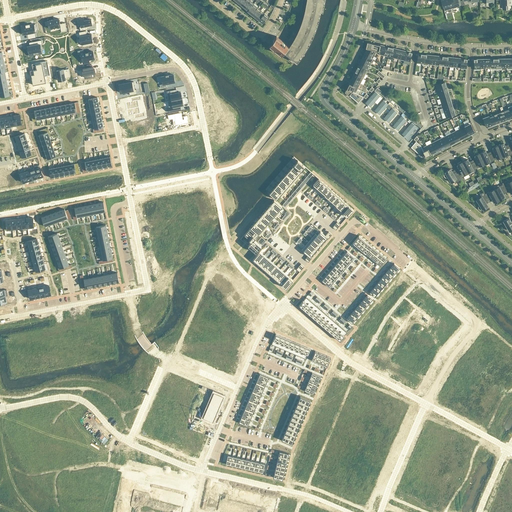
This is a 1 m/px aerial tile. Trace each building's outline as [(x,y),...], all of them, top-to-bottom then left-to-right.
[(295,61),(297,63),(300,59),(302,56),(304,53),(307,49),(308,46),(310,42),(312,38),(314,35),(316,31),(317,27),(318,23),(319,19),(320,15),(321,12),(323,12),(325,0),(306,0),(305,8),(304,12),(303,15),(302,18),(301,22),(300,25),(299,28),(297,32),(296,34),(294,38),(293,41),(291,44),(290,45),(281,38),(280,39),(276,36),(269,45),(281,55),(280,57),(283,60),(285,58),(293,64),(295,61)] [(452,0),(442,0),(441,0),(443,7),(444,10),(449,9),(459,6),(461,6),(459,0),(454,0),(454,1),(453,2),(452,0)] [(511,5),(511,0),(501,0),(502,0),(501,0),(501,5),(503,5),(503,9),(508,9),(508,5),(511,5)] [(247,12),(253,5),(254,4),(250,1),(244,8),(247,12)] [(257,8),(253,5),(247,12),(251,15),(257,8)] [(255,18),(261,11),(257,8),(251,15),(255,18)] [(259,21),(264,14),(261,11),(255,18),(259,21)] [(263,24),(268,17),(264,14),(259,21),(263,24)] [(83,18),(79,19),(80,27),(79,27),(80,30),(86,29),(85,26),(92,25),(91,19),(84,21),(83,18)] [(59,19),(47,21),(49,28),(60,26),(61,32),(67,31),(65,23),(60,24),(59,19)] [(25,25),(21,26),(23,34),(27,34),(28,39),(36,37),(35,32),(33,24),(30,24),(29,24),(25,25)] [(115,26),(106,26),(106,39),(113,39),(113,42),(119,42),(119,38),(115,38),(115,26)] [(85,31),(79,32),(81,44),(82,44),(83,46),(91,44),(91,42),(92,42),(91,34),(86,35),(85,31)] [(29,46),(27,46),(29,56),(41,53),(40,44),(42,44),(41,40),(29,42),(29,46)] [(113,45),(106,45),(106,58),(115,58),(115,45),(119,45),(119,42),(113,42),(113,45)] [(366,48),(367,48),(366,50),(375,54),(375,53),(376,50),(371,49),(372,43),(367,42),(366,48)] [(378,54),(380,45),(376,44),(372,43),(371,49),(376,50),(375,53),(378,54)] [(83,50),(77,51),(78,54),(81,54),(82,61),(83,61),(83,63),(89,62),(89,59),(94,58),(93,51),(84,53),(83,50)] [(373,57),(375,54),(366,50),(364,55),(364,54),(363,55),(372,59),(373,57)] [(404,60),(403,63),(407,64),(409,65),(409,62),(412,53),(406,51),(404,60)] [(140,54),(137,55),(138,61),(141,60),(142,67),(155,65),(153,56),(141,58),(140,54)] [(134,60),(122,62),(123,71),(136,68),(135,62),(138,61),(137,55),(133,56),(134,60)] [(370,64),(372,59),(363,55),(364,55),(361,60),(370,64)] [(367,69),(370,64),(361,60),(359,64),(367,69)] [(34,77),(32,78),(33,85),(46,83),(45,76),(50,75),(47,61),(35,63),(36,69),(33,70),(34,77)] [(83,71),(82,71),(83,75),(84,75),(85,78),(95,76),(94,73),(95,73),(94,69),(93,69),(93,66),(92,67),(91,64),(87,65),(87,68),(83,68),(83,71)] [(365,74),(367,69),(359,64),(358,64),(359,65),(357,69),(365,74)] [(63,69),(56,70),(58,81),(65,79),(65,77),(69,76),(69,77),(70,77),(68,69),(63,70),(63,69)] [(362,78),(365,74),(357,69),(354,74),(362,78)] [(163,84),(160,85),(160,88),(166,87),(166,84),(174,82),(173,74),(161,77),(163,84)] [(360,83),(362,78),(354,74),(353,74),(354,74),(352,79),(360,83)] [(357,88),(360,83),(352,79),(349,84),(349,83),(349,84),(357,88)] [(133,82),(119,84),(120,93),(129,91),(130,95),(137,94),(136,89),(135,89),(133,82)] [(355,93),(357,88),(349,84),(349,83),(349,84),(347,88),(355,93)] [(363,97),(356,93),(355,93),(347,88),(344,93),(349,96),(358,103),(363,97)] [(176,89),(167,91),(169,101),(168,101),(182,98),(180,92),(177,93),(176,89)] [(370,108),(380,96),(375,92),(365,104),(370,108)] [(131,101),(125,102),(127,109),(138,107),(137,101),(141,100),(140,96),(130,98),(131,101)] [(182,98),(168,101),(169,107),(168,107),(169,112),(181,110),(180,106),(183,105),(182,98)] [(379,116),(388,105),(383,101),(374,112),(379,116)] [(127,109),(126,109),(128,116),(133,115),(134,119),(144,117),(143,112),(140,113),(138,107),(127,109)] [(389,124),(398,113),(393,109),(384,120),(389,124)] [(511,118),(511,117),(509,109),(508,109),(503,111),(507,119),(509,119),(509,120),(511,118)] [(507,119),(503,111),(498,113),(502,121),(507,119)] [(181,112),(167,115),(168,120),(169,119),(172,119),(174,126),(181,124),(182,126),(188,125),(187,119),(188,119),(187,115),(182,116),(181,112)] [(502,121),(498,113),(493,114),(497,123),(502,121)] [(20,114),(14,116),(16,125),(22,124),(24,123),(23,120),(21,121),(20,114)] [(497,123),(493,114),(488,116),(492,126),(495,125),(494,124),(497,123)] [(492,126),(488,116),(483,118),(486,127),(489,126),(489,127),(492,126)] [(397,131),(406,121),(401,117),(392,127),(397,131)] [(135,125),(130,126),(131,133),(143,131),(142,124),(143,123),(142,119),(134,121),(135,125)] [(475,133),(470,124),(469,122),(464,125),(469,135),(471,134),(472,135),(475,133)] [(407,139),(416,128),(411,124),(402,135),(407,139)] [(469,135),(464,125),(465,127),(460,129),(465,138),(468,136),(468,135),(469,135)] [(465,138),(460,129),(455,131),(460,140),(461,139),(461,140),(465,138)] [(460,140),(455,131),(451,134),(455,143),(458,142),(458,141),(460,140)] [(24,133),(13,137),(15,142),(16,142),(26,138),(24,133)] [(188,138),(183,139),(185,147),(190,146),(190,147),(199,145),(197,134),(196,133),(188,134),(188,138)] [(455,143),(451,134),(446,136),(450,144),(452,143),(453,144),(455,143)] [(170,141),(165,142),(167,150),(172,149),(172,150),(181,149),(178,136),(169,138),(170,141)] [(450,144),(446,136),(441,139),(446,147),(449,146),(449,145),(450,144)] [(26,138),(16,142),(17,147),(28,143),(26,138)] [(446,147),(441,139),(436,141),(441,149),(442,149),(446,147)] [(153,149),(148,149),(149,154),(154,153),(154,154),(163,152),(160,140),(151,141),(153,149)] [(426,157),(420,145),(416,141),(411,147),(420,155),(420,156),(422,158),(426,157)] [(441,149),(436,141),(432,143),(436,153),(439,151),(438,150),(441,149)] [(28,143),(17,147),(19,152),(20,151),(29,148),(28,143)] [(436,153),(432,143),(427,146),(431,154),(433,153),(433,154),(436,153)] [(511,154),(509,147),(505,148),(505,146),(503,143),(498,145),(503,158),(508,155),(511,154)] [(138,144),(130,146),(132,158),(141,157),(140,151),(145,150),(144,146),(139,147),(138,144)] [(431,154),(427,146),(422,148),(420,145),(426,157),(426,156),(427,157),(430,155),(431,154)] [(503,158),(498,145),(492,147),(494,153),(491,154),(494,160),(497,159),(497,160),(503,158)] [(29,148),(20,151),(22,157),(23,159),(25,158),(25,156),(31,154),(29,148)] [(494,160),(491,154),(487,156),(486,153),(485,151),(480,153),(485,164),(490,161),(490,162),(494,160)] [(485,164),(480,153),(474,156),(477,161),(473,162),(476,168),(480,167),(480,166),(485,164)] [(476,168),(473,162),(470,164),(467,159),(466,160),(466,159),(462,161),(463,162),(462,162),(469,174),(474,171),(473,170),(476,168)] [(298,160),(294,165),(301,171),(305,167),(298,160)] [(469,174),(462,162),(461,162),(461,161),(457,163),(458,164),(457,165),(459,170),(456,172),(460,179),(469,174)] [(39,165),(34,166),(34,169),(35,169),(38,178),(43,176),(39,165)] [(294,165),(290,169),(297,176),(297,175),(301,171),(294,165)] [(29,168),(24,170),(25,172),(28,181),(33,179),(30,170),(29,168)] [(290,169),(286,174),(295,182),(299,177),(297,175),(297,176),(290,169)] [(460,179),(456,172),(453,174),(452,171),(450,169),(445,172),(445,173),(444,173),(444,174),(443,175),(443,176),(444,176),(444,177),(445,178),(446,178),(447,178),(447,177),(448,177),(452,184),(457,181),(461,180),(460,179)] [(25,172),(20,174),(23,183),(28,181),(25,172)] [(13,174),(7,175),(10,186),(15,185),(13,174)] [(286,174),(282,179),(291,187),(295,182),(286,174)] [(7,175),(1,176),(4,187),(10,186),(7,175)] [(318,179),(313,185),(317,188),(317,189),(323,182),(319,178),(318,179)] [(282,179),(277,184),(287,191),(291,187),(282,179)] [(511,193),(511,181),(511,179),(502,183),(503,184),(502,184),(505,190),(509,189),(511,194),(511,193)] [(317,188),(315,190),(319,194),(326,185),(323,182),(317,189),(317,188)] [(277,184),(273,188),(281,195),(280,195),(282,196),(287,191),(277,184)] [(502,192),(505,190),(502,184),(499,186),(498,185),(493,188),(499,200),(505,197),(502,192)] [(326,185),(319,194),(323,197),(324,197),(324,196),(330,189),(331,189),(326,185)] [(273,188),(269,193),(276,200),(280,195),(281,195),(273,188)] [(499,200),(493,188),(494,190),(489,192),(485,194),(484,192),(488,200),(491,198),(494,203),(495,202),(496,203),(499,201),(499,200)] [(330,189),(324,196),(324,197),(327,200),(334,192),(330,189)] [(334,192),(327,200),(331,203),(332,202),(338,196),(334,192)] [(485,202),(488,200),(484,192),(480,194),(481,197),(476,200),(479,205),(478,205),(478,206),(478,207),(478,208),(478,209),(479,209),(480,210),(481,210),(482,209),(483,210),(483,209),(484,210),(488,208),(487,207),(488,206),(485,202)] [(338,196),(332,202),(336,205),(336,206),(341,199),(341,200),(342,199),(338,196)] [(336,205),(334,208),(338,211),(345,203),(341,200),(341,199),(336,206),(336,205)] [(274,200),(270,205),(278,212),(278,211),(282,207),(274,200)] [(345,203),(338,211),(342,215),(343,213),(349,206),(345,203)] [(270,205),(266,209),(275,217),(275,218),(280,213),(278,211),(278,212),(270,205)] [(349,206),(343,213),(347,217),(353,210),(349,206)] [(62,210),(60,211),(63,220),(68,218),(67,216),(66,214),(66,212),(65,211),(64,209),(62,210)] [(266,209),(262,214),(270,221),(271,222),(275,217),(266,209)] [(262,214),(258,218),(266,225),(270,221),(262,214)] [(46,216),(41,217),(44,226),(49,225),(46,216)] [(32,217),(26,218),(27,227),(28,227),(33,227),(35,227),(35,224),(33,224),(32,217)] [(258,218),(254,223),(264,231),(268,227),(266,225),(258,218)] [(511,223),(509,218),(500,223),(504,227),(506,226),(509,231),(511,229),(511,223)] [(254,223),(250,227),(258,234),(258,235),(260,236),(264,231),(254,223)] [(250,227),(245,233),(248,235),(246,236),(250,239),(249,240),(251,242),(249,244),(251,246),(250,247),(256,253),(261,246),(254,240),(258,235),(258,234),(250,227)] [(317,235),(317,236),(323,241),(327,238),(328,239),(332,235),(328,232),(325,236),(320,231),(317,235)] [(53,234),(48,236),(50,241),(59,238),(57,233),(53,234)] [(315,234),(312,238),(320,245),(323,241),(317,236),(317,235),(315,234)] [(359,236),(352,243),(356,246),(362,239),(359,236)] [(312,238),(308,242),(317,249),(320,245),(312,238)] [(37,239),(26,241),(28,247),(29,246),(38,244),(37,239)] [(362,239),(356,246),(359,249),(365,241),(362,239)] [(365,241),(359,249),(362,251),(368,244),(365,241)] [(308,242),(305,246),(313,253),(317,249),(308,242)] [(368,244),(362,251),(365,254),(372,247),(368,244)] [(305,246),(301,250),(308,255),(305,259),(308,262),(312,258),(310,257),(313,253),(305,246)] [(372,247),(365,254),(369,257),(375,250),(372,247)] [(30,251),(28,252),(29,257),(30,257),(30,256),(41,254),(39,249),(30,251)] [(375,250),(369,257),(373,260),(379,253),(375,250)] [(347,251),(344,255),(351,261),(354,258),(347,251)] [(260,252),(253,259),(254,260),(253,260),(256,263),(256,262),(257,263),(264,255),(260,252)] [(379,253),(373,260),(376,263),(382,256),(379,253)] [(264,255),(257,263),(257,264),(260,266),(261,267),(268,259),(264,255)] [(344,255),(340,259),(348,265),(351,261),(344,255)] [(382,256),(376,263),(380,267),(386,259),(382,256)] [(32,261),(31,261),(32,267),(34,266),(44,263),(42,258),(32,261)] [(268,259),(261,267),(262,267),(264,270),(265,270),(272,262),(268,259)] [(340,259),(337,262),(345,269),(348,265),(340,259)] [(67,260),(58,264),(59,268),(60,268),(62,268),(64,267),(66,266),(67,266),(69,265),(67,260)] [(272,262),(265,270),(266,271),(265,271),(268,273),(269,273),(269,274),(276,266),(272,262)] [(337,262),(334,266),(342,272),(345,269),(337,262)] [(391,267),(390,269),(395,273),(399,268),(394,263),(391,267)] [(276,266),(269,274),(270,274),(272,277),(273,277),(280,269),(276,266)] [(334,266),(331,269),(338,276),(342,272),(334,266)] [(280,269),(273,277),(274,278),(277,280),(278,281),(284,273),(280,269)] [(331,269),(328,273),(335,279),(338,276),(331,269)] [(387,272),(385,273),(391,278),(395,273),(390,269),(387,272)] [(284,273),(278,281),(278,282),(281,284),(282,284),(288,276),(284,273)] [(328,273),(325,277),(332,283),(335,279),(328,273)] [(383,277),(381,278),(387,283),(391,278),(385,273),(383,277)] [(209,281),(208,284),(215,287),(216,285),(216,284),(219,276),(214,274),(211,282),(209,281)] [(219,276),(216,284),(216,285),(221,287),(224,278),(219,276)] [(288,276),(282,284),(286,288),(293,280),(288,276)] [(325,277),(322,281),(329,287),(332,283),(325,277)] [(224,278),(221,287),(226,289),(229,280),(224,278)] [(379,281),(377,283),(383,287),(387,283),(381,278),(379,281)] [(229,280),(226,289),(230,291),(231,291),(234,282),(229,280)] [(230,291),(229,293),(236,296),(238,293),(236,292),(240,285),(234,282),(231,291),(230,291)] [(374,286),(373,288),(378,292),(383,287),(377,283),(374,286)] [(417,284),(411,291),(415,294),(420,287),(417,284)] [(420,287),(415,294),(418,297),(424,291),(420,287)] [(370,291),(369,292),(374,297),(378,292),(373,288),(370,291)] [(424,291),(418,297),(422,300),(428,294),(424,291)] [(240,294),(236,302),(241,305),(245,296),(240,294)] [(428,294),(422,300),(425,303),(425,304),(431,297),(428,294)] [(366,296),(363,299),(369,304),(373,299),(367,295),(366,296)] [(245,296),(241,305),(246,307),(249,298),(245,296)] [(303,301),(299,305),(303,309),(310,301),(306,297),(304,300),(303,301)] [(425,303),(425,304),(429,307),(435,301),(431,297),(425,304),(425,303)] [(249,298),(246,307),(250,309),(254,300),(249,298)] [(362,301),(359,304),(364,309),(369,304),(363,299),(362,301)] [(254,300),(250,309),(255,310),(255,311),(259,302),(254,300)] [(310,301),(303,309),(307,313),(314,304),(310,301)] [(435,301),(429,307),(433,311),(439,304),(435,301)] [(255,310),(254,313),(260,315),(262,313),(260,312),(264,304),(259,302),(255,311),(255,310)] [(314,304),(307,313),(311,316),(318,307),(314,304)] [(358,306),(355,309),(360,313),(364,309),(359,304),(358,306)] [(439,304),(433,311),(437,314),(442,307),(439,304)] [(200,306),(198,311),(207,315),(209,310),(200,306)] [(318,307),(311,316),(315,320),(323,311),(318,307)] [(442,307),(437,314),(441,317),(446,311),(442,307)] [(354,310),(351,314),(356,318),(360,313),(355,309),(354,310)] [(196,316),(203,319),(204,320),(207,315),(198,311),(196,316)] [(323,311),(315,320),(319,323),(327,314),(323,311)] [(446,311),(441,317),(445,321),(445,320),(450,314),(446,311)] [(450,314),(445,320),(449,324),(454,317),(450,313),(450,314)] [(327,314),(319,323),(323,327),(331,318),(327,314)] [(350,315),(346,319),(352,323),(356,318),(351,314),(350,315)] [(195,315),(193,320),(201,324),(203,319),(196,316),(195,315)] [(454,317),(449,324),(453,327),(458,320),(454,317)] [(331,318),(323,327),(327,330),(335,321),(331,318)] [(193,320),(191,325),(199,328),(201,324),(193,320)] [(458,320),(453,327),(457,330),(462,324),(458,320)] [(335,321),(327,330),(331,334),(339,325),(335,321)] [(191,325),(189,329),(197,333),(199,328),(191,325)] [(339,325),(331,334),(335,337),(343,328),(339,325)] [(343,328),(335,337),(340,341),(344,336),(345,335),(347,332),(343,328)] [(487,328),(476,340),(488,351),(491,348),(507,362),(503,366),(510,371),(508,373),(511,376),(511,352),(492,336),(494,334),(487,328)] [(189,329),(187,334),(195,338),(197,333),(189,329)] [(442,331),(439,335),(446,341),(449,337),(442,331)] [(241,332),(238,337),(248,341),(250,336),(241,332)] [(187,334),(185,339),(193,342),(195,338),(187,334)] [(276,334),(271,344),(276,347),(281,336),(276,334)] [(439,335),(436,338),(443,344),(446,341),(439,335)] [(281,336),(276,347),(281,349),(286,338),(281,336)] [(238,337),(236,342),(246,346),(248,341),(238,337)] [(286,338),(281,349),(286,351),(291,340),(286,338)] [(436,338),(433,342),(440,348),(443,344),(436,338)] [(185,339),(183,344),(191,347),(193,342),(185,339)] [(291,340),(286,351),(291,353),(295,342),(291,340)] [(236,342),(234,347),(244,351),(246,346),(236,342)] [(295,342),(291,353),(296,355),(300,345),(295,342)] [(433,342),(431,345),(437,351),(440,348),(433,342)] [(183,344),(181,348),(189,352),(191,347),(183,344)] [(300,345),(296,355),(301,357),(305,347),(300,345)] [(431,345),(427,349),(434,355),(437,351),(431,345)] [(234,347),(232,352),(241,356),(244,351),(234,347)] [(305,347),(301,357),(306,359),(311,349),(305,347)] [(181,348),(178,353),(187,357),(189,352),(181,348)] [(232,352),(230,357),(239,361),(241,356),(232,352)] [(368,354),(364,362),(367,364),(372,356),(368,354)] [(372,356),(367,364),(371,366),(375,358),(372,356)] [(230,357),(228,362),(237,366),(239,361),(230,357)] [(375,358),(371,366),(376,369),(380,361),(375,358)] [(459,360),(455,367),(462,371),(466,364),(459,360)] [(380,361),(376,369),(381,371),(385,363),(380,361)] [(228,362),(226,367),(235,371),(237,366),(228,362)] [(385,363),(381,371),(386,374),(386,373),(390,366),(385,363)] [(390,366),(386,373),(386,374),(390,376),(394,368),(390,365),(390,366)] [(226,367),(224,372),(233,376),(235,371),(226,367)] [(455,367),(452,372),(459,376),(462,371),(455,367)] [(394,368),(390,376),(394,378),(398,370),(394,368)] [(398,370),(394,378),(398,380),(403,372),(398,370)] [(312,372),(310,377),(319,381),(321,376),(312,372)] [(403,372),(398,380),(402,382),(403,383),(407,375),(403,372)] [(452,372),(449,378),(456,382),(457,381),(459,376),(452,372)] [(260,374),(258,378),(266,382),(268,377),(260,374)] [(402,382),(402,383),(407,386),(411,378),(407,375),(403,383),(402,382)] [(310,377),(308,381),(317,385),(319,381),(310,377)] [(258,378),(256,383),(265,386),(266,382),(258,378)] [(411,378),(407,386),(412,388),(416,380),(411,378)] [(449,378),(444,388),(454,393),(459,383),(457,381),(456,382),(449,378)] [(416,380),(412,388),(417,391),(421,383),(416,380)] [(308,381),(306,386),(315,390),(317,385),(308,381)] [(355,382),(350,393),(355,395),(360,384),(355,382)] [(256,383),(254,387),(263,391),(265,386),(256,383)] [(161,384),(159,391),(171,396),(173,389),(161,384)] [(360,384),(355,395),(360,397),(361,395),(365,386),(360,384)] [(492,385),(489,391),(497,395),(500,389),(492,385)] [(306,386),(304,390),(313,394),(315,390),(306,386)] [(365,386),(361,395),(365,397),(366,397),(369,388),(365,386)] [(254,387),(252,391),(261,395),(263,391),(254,387)] [(365,397),(364,399),(370,401),(374,391),(369,388),(366,397),(365,397)] [(210,397),(221,402),(224,397),(218,394),(219,393),(213,391),(210,397)] [(252,391),(250,396),(259,400),(261,395),(252,391)] [(376,391),(372,401),(376,403),(380,393),(376,391)] [(489,391),(487,395),(494,399),(497,395),(489,391)] [(440,392),(436,400),(449,407),(453,399),(449,398),(447,396),(445,395),(443,394),(440,392)] [(380,393),(376,403),(380,404),(384,395),(380,393)] [(384,395),(380,404),(385,406),(389,397),(384,395)] [(487,395),(484,400),(491,404),(494,399),(487,395)] [(156,396),(153,403),(164,408),(167,401),(156,396)] [(250,396),(248,400),(257,404),(259,400),(250,396)] [(209,397),(207,402),(219,407),(221,402),(210,397),(209,397)] [(389,397),(385,406),(389,408),(393,398),(389,397)] [(393,398),(389,408),(393,410),(397,400),(393,398)] [(453,399),(449,407),(458,412),(462,405),(461,404),(463,401),(461,400),(459,403),(453,399)] [(248,400),(246,405),(255,408),(257,404),(248,400)] [(397,400),(393,410),(397,412),(401,402),(397,400)] [(484,400),(481,406),(488,410),(491,404),(484,400)] [(207,402),(205,407),(207,408),(217,412),(219,407),(207,402)] [(401,402),(397,412),(401,413),(405,404),(401,402)] [(462,405),(458,412),(468,417),(472,410),(466,406),(467,403),(465,402),(464,405),(462,405)] [(346,404),(344,409),(350,412),(353,413),(354,414),(357,409),(346,404)] [(405,404),(401,413),(405,415),(410,406),(405,404)] [(246,405),(244,409),(253,413),(255,408),(246,405)] [(205,412),(205,413),(215,417),(217,412),(207,408),(205,412)] [(244,409),(242,413),(251,417),(253,413),(244,409)] [(344,409),(342,414),(351,418),(353,413),(350,412),(344,409)] [(472,410),(468,417),(473,420),(477,412),(472,410)] [(204,412),(202,417),(213,422),(215,417),(205,413),(205,412),(204,412)] [(477,412),(473,420),(477,422),(480,418),(481,415),(477,412)] [(242,413),(241,418),(249,422),(251,417),(242,413)] [(342,414),(340,418),(349,423),(350,422),(351,418),(342,414)] [(241,418),(239,422),(247,426),(249,422),(241,418)] [(340,418),(338,423),(349,428),(351,423),(350,422),(349,423),(340,418)] [(426,420),(423,428),(428,430),(431,422),(426,420)] [(431,422),(428,430),(432,432),(436,424),(431,422)] [(338,423),(336,428),(345,432),(346,433),(349,428),(338,423)] [(436,424),(432,432),(436,434),(440,426),(436,424)] [(440,426),(436,434),(441,436),(444,428),(440,426)] [(143,428),(140,434),(145,436),(144,437),(151,440),(153,435),(153,434),(153,433),(143,428)] [(336,428),(334,433),(343,437),(345,432),(336,428)] [(444,428),(441,436),(445,438),(449,430),(444,428)] [(449,430),(445,438),(450,440),(454,432),(449,430)] [(332,437),(329,442),(339,446),(341,441),(332,437)] [(178,438),(174,448),(179,450),(183,440),(178,438)] [(383,439),(381,444),(390,448),(392,444),(383,439)] [(183,440),(179,450),(184,452),(188,442),(183,440)] [(188,442),(184,452),(188,454),(192,444),(188,442)] [(329,442),(327,447),(337,451),(339,446),(329,442)] [(192,444),(188,454),(193,456),(197,446),(192,444)] [(381,444),(379,448),(389,452),(390,448),(381,444)] [(197,446),(193,456),(198,458),(200,453),(202,453),(203,449),(197,446)] [(327,447),(325,452),(335,456),(337,451),(327,447)] [(379,448),(377,452),(387,456),(389,452),(379,448)] [(325,452),(323,457),(333,461),(335,456),(325,452)] [(377,452),(375,456),(385,460),(387,456),(377,452)] [(224,454),(223,461),(226,462),(225,464),(230,465),(232,456),(224,454)] [(375,456),(374,460),(383,464),(385,460),(375,456)] [(323,457),(321,462),(331,466),(333,461),(323,457)] [(374,460),(372,465),(381,469),(383,464),(374,460)] [(449,472),(447,477),(456,481),(458,476),(449,472)] [(447,477),(445,482),(453,486),(456,481),(447,477)] [(330,481),(326,491),(330,493),(334,483),(330,482),(330,481)] [(445,482),(443,487),(451,491),(453,486),(445,482)] [(334,483),(330,493),(334,495),(338,485),(334,483)] [(338,485),(334,495),(338,496),(342,487),(338,485)] [(342,487),(338,496),(343,498),(347,489),(342,487)] [(443,487),(440,492),(449,496),(451,491),(443,487)] [(440,492),(438,497),(447,501),(449,496),(440,492)] [(438,497),(436,502),(445,506),(447,501),(438,497)] [(436,502),(434,507),(443,511),(445,506),(436,502)] [(304,503),(302,508),(311,511),(313,506),(304,503)]
